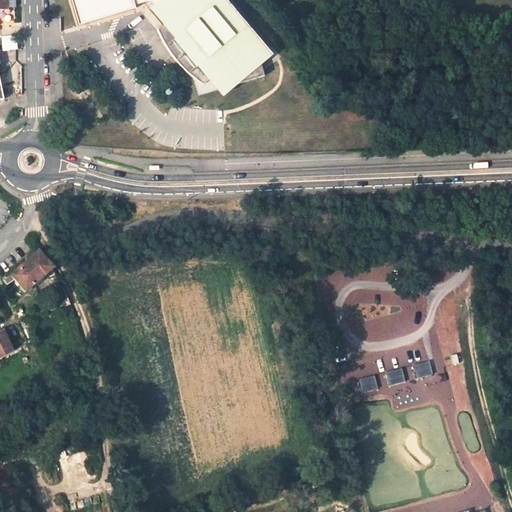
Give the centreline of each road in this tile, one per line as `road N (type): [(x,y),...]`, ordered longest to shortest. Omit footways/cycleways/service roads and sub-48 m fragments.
road 1 (residential): [(41,201),(64,205),(105,236),(171,214),(210,214),(511,247)]
road 2 (secondary): [(48,173),(147,190),(511,176)]
road 3 (secondary): [(511,164),(151,178),(52,152)]
road 4 (track): [(30,216),(86,326),(116,511)]
road 5 (residential): [(32,136),(33,0)]
